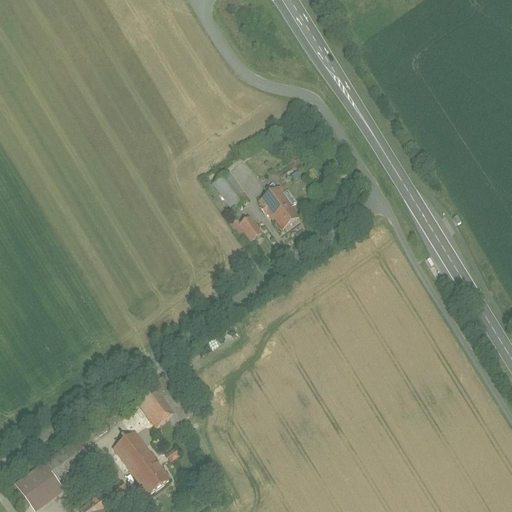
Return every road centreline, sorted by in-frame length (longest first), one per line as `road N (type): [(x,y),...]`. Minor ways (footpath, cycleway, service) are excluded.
road 1 (residential): [(383,205),(0,470)]
road 2 (primary): [(285,0),(511,361)]
road 3 (residential): [(198,7),(245,75),(319,102),(383,205)]
road 4 (residential): [(511,422),(383,205)]
